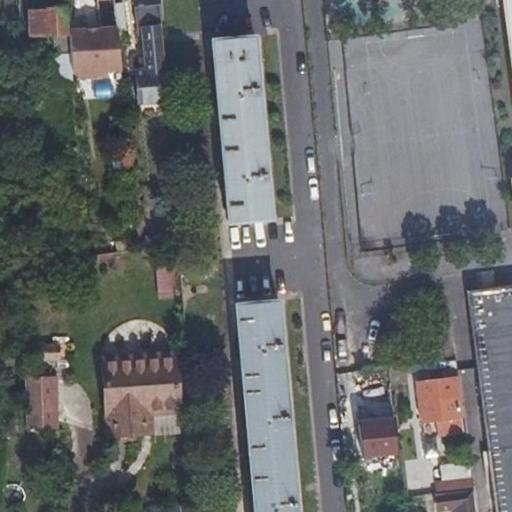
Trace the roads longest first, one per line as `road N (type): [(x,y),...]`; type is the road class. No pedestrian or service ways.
road 1 (residential): [(288,0),(334,511)]
road 2 (unknown): [(72,511),(71,356)]
